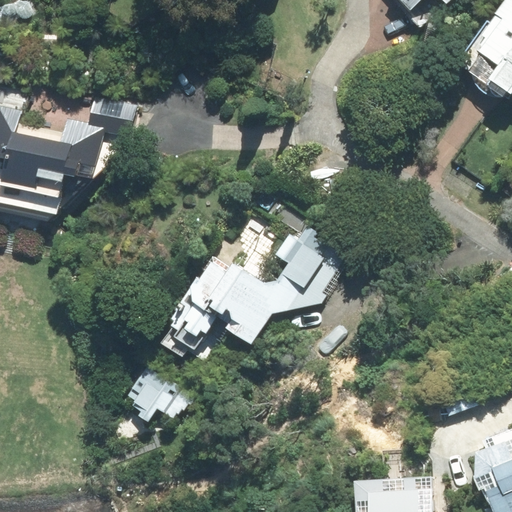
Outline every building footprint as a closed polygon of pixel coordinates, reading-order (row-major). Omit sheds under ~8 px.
[(402,0),(414,12),(427,0),(443,0),(449,6),(455,0),(402,0)] [(495,83),(511,94),(511,0),(508,0),(482,36),(487,39),(481,47),(485,49),(482,53),(484,55),(471,73),(492,87),(495,83)] [(30,93),(0,86),(0,212),(60,225),(71,177),(81,179),(84,166),(98,169),(106,133),(132,138),(139,106),(97,97),(90,124),(67,119),(64,132),(23,123),(30,93)] [(230,331),(254,347),(275,315),(323,304),(352,259),(332,247),(332,248),(318,239),(322,234),(310,226),(302,240),(293,235),(280,257),(292,264),(280,283),(269,285),(237,265),(231,274),(214,263),(162,344),(185,359),(189,352),(209,364),(230,331)] [(199,397),(150,366),(130,398),(137,403),(134,407),(144,413),(141,417),(151,424),(159,410),(176,420),(179,415),(181,417),(185,411),(187,412),(191,405),(193,406),(199,397)] [(484,511),(511,511),(511,440),(463,461),(484,511)]
